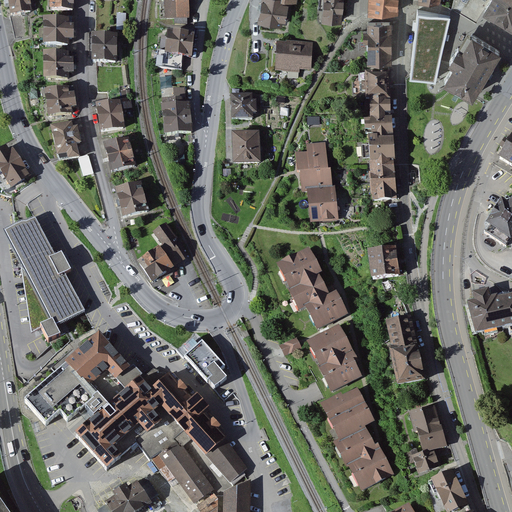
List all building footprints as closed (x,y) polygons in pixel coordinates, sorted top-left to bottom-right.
[(33,0),(11,0),(16,18),(37,13),(33,0)] [(72,0),(51,0),(51,10),(72,11),(72,0)] [(162,0),(163,18),(188,18),(187,0),(162,0)] [(262,0),(259,19),(261,19),(260,25),(273,27),(274,22),(286,24),(288,15),(289,13),(286,12),(287,4),(284,3),(285,0),(262,0)] [(342,0),(324,0),(322,19),(341,21),(341,16),(342,0)] [(396,12),(397,0),(370,0),(370,13),(396,12)] [(511,0),(491,0),(484,11),(511,27),(511,0)] [(450,17),(418,11),(410,76),(435,79),(445,36),(450,17)] [(67,21),(45,22),(45,45),(68,45),(67,39),(72,39),(72,28),(68,28),(67,21)] [(390,23),(368,23),(368,31),(364,31),(364,41),(368,41),(368,63),(390,63),(390,23)] [(193,32),(170,28),(167,52),(159,51),(157,65),(180,69),(182,56),(190,57),(193,32)] [(500,51),(472,35),(463,50),(458,47),(454,54),(450,61),(454,64),(445,80),(472,97),(486,74),(500,51)] [(116,37),(94,37),(93,62),(96,62),(98,93),(113,92),(112,63),(115,63),(116,37)] [(288,52),(277,52),(276,70),(288,71),(288,68),(310,69),(312,46),(288,44),(288,52)] [(67,55),(45,56),(45,80),(68,79),(68,73),(72,73),(72,62),(68,62),(67,55)] [(389,73),(365,73),(365,83),(362,83),(363,91),(365,91),(366,101),(371,101),(371,99),(390,99),(389,73)] [(52,93),(46,93),(49,118),(52,117),(52,120),(56,119),(56,116),(72,114),(71,108),(75,107),(73,89),(61,91),(60,88),(52,89),(52,93)] [(252,94),(232,95),(233,116),(252,116),(252,111),(256,110),(256,100),(252,100),(252,94)] [(130,99),(122,100),(124,110),(127,109),(128,122),(134,121),(130,99)] [(390,117),(390,99),(371,99),(371,101),(371,110),(369,111),(369,114),(371,114),(371,119),(390,117)] [(171,103),(163,104),(166,139),(176,138),(177,141),(182,141),(182,137),(191,137),(189,109),(182,110),(182,105),(171,106),(171,103)] [(119,104),(97,108),(101,132),(123,129),(119,104)] [(372,138),(392,137),(390,117),(371,119),(371,126),(365,126),(366,134),(372,134),(372,138)] [(72,125),(52,129),(59,162),(79,157),(76,144),(80,144),(77,129),(73,129),(72,125)] [(258,132),(234,133),(235,160),(259,159),(258,132)] [(393,162),(392,137),(372,138),(372,139),(367,139),(367,143),(369,143),(370,146),(362,147),(363,160),(368,160),(368,164),(370,164),(391,163),(393,162)] [(511,139),(500,159),(511,166),(511,139)] [(128,141),(105,146),(112,173),(135,167),(128,141)] [(326,143),(306,144),(307,152),(296,153),(297,171),(300,170),(328,168),(326,143)] [(6,146),(0,150),(0,166),(12,185),(29,174),(13,148),(8,151),(6,146)] [(88,156),(79,159),(85,177),(95,173),(88,156)] [(393,181),(391,163),(370,164),(371,171),(371,173),(372,173),(372,182),(393,181)] [(300,170),(302,189),(308,189),(332,187),(331,168),(300,170)] [(395,199),(393,181),(372,182),(373,195),(372,195),(373,201),(395,199)] [(140,185),(117,191),(124,218),(147,212),(140,185)] [(336,186),(308,189),(311,223),(339,220),(336,186)] [(511,201),(507,198),(484,233),(506,247),(511,237),(511,201)] [(23,222),(3,233),(20,265),(26,300),(32,335),(41,330),(48,343),(62,336),(57,326),(85,312),(65,275),(71,272),(62,254),(56,257),(35,218),(23,222)] [(166,225),(154,233),(164,247),(140,265),(152,282),(168,271),(184,260),(172,242),(176,239),(166,225)] [(395,249),(369,252),(373,280),(399,276),(395,249)] [(309,250),(280,265),(293,288),(289,290),(300,309),(307,306),(318,327),(344,313),(335,295),(329,298),(316,273),(320,271),(309,250)] [(476,302),(469,304),(477,331),(511,321),(511,293),(492,299),(489,288),(473,292),(476,302)] [(392,353),(414,348),(409,323),(387,328),(392,353)] [(339,328),(310,343),(334,389),(360,375),(353,363),(357,361),(339,328)] [(131,367),(98,333),(26,397),(47,420),(61,410),(68,417),(85,402),(96,415),(77,433),(106,468),(137,441),(148,459),(152,458),(157,454),(195,503),(213,490),(182,445),(192,437),(231,480),(245,468),(222,436),(215,428),(219,425),(213,418),(209,422),(201,412),(208,406),(197,393),(191,398),(184,389),(186,388),(180,381),(178,383),(170,374),(153,386),(134,364),(131,367)] [(297,339),(282,348),(287,358),(303,349),(297,339)] [(230,370),(208,346),(190,362),(212,387),(230,370)] [(415,352),(414,348),(392,353),(389,354),(398,391),(423,385),(416,351),(415,352)] [(336,396),(321,405),(339,437),(332,441),(361,492),(391,475),(365,429),(373,424),(354,390),(338,400),(336,396)] [(434,408),(411,415),(416,434),(418,433),(423,449),(432,447),(433,450),(445,447),(434,408)] [(432,447),(423,449),(423,452),(422,453),(429,471),(439,467),(433,450),(432,447)] [(429,471),(422,453),(419,454),(417,450),(411,452),(419,474),(429,471)] [(470,511),(452,473),(428,484),(434,496),(438,494),(447,511),(470,511)] [(139,484),(137,482),(127,489),(125,485),(115,492),(117,495),(106,502),(108,505),(100,510),(101,511),(137,511),(144,508),(143,506),(150,501),(149,499),(156,494),(147,479),(139,484)] [(248,511),(250,482),(225,494),(224,511),(248,511)] [(214,495),(198,506),(201,511),(216,511),(217,499),(214,495)] [(0,511),(11,511),(0,496),(0,511)]
